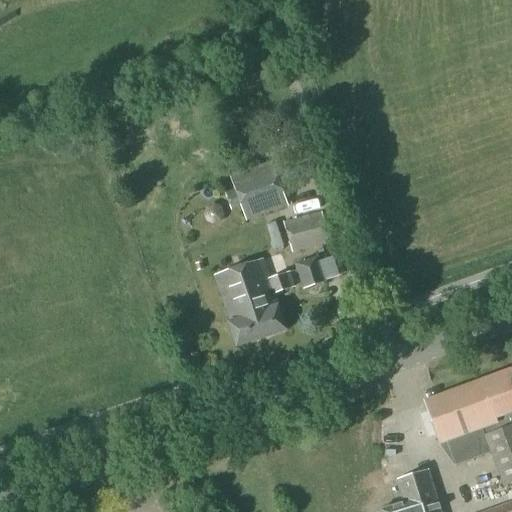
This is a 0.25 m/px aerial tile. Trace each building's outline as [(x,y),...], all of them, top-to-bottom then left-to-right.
[(280,134),(288,136),(293,131),(291,124),(284,122),(279,127),(280,134)] [(246,223),(288,208),(273,164),(230,179),(246,223)] [(307,203),(329,198),(327,186),(304,191),(307,203)] [(292,251),(329,242),(321,216),(284,225),(292,251)] [(304,290),(325,283),(317,258),(296,265),(304,290)] [(270,279),(264,261),(216,277),(232,322),(228,323),(237,348),(287,331),(278,306),(277,307),(273,296),(296,288),(291,272),(270,279)] [(511,371),(424,403),(440,445),(446,443),(457,472),(493,458),(504,487),(511,484),(511,371)] [(440,511),(428,472),(398,481),(405,504),(381,511),(440,511)] [(511,511),(511,502),(484,511),(511,511)]
